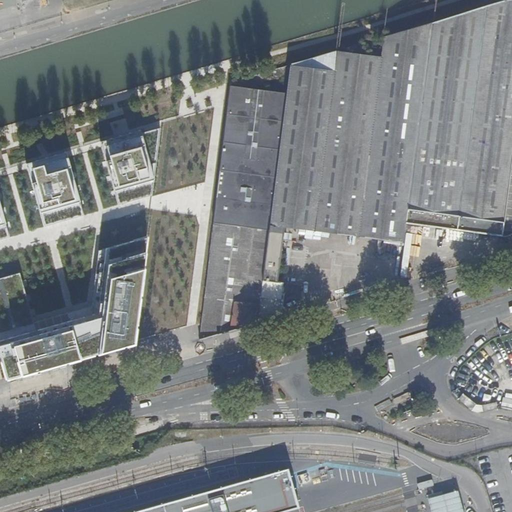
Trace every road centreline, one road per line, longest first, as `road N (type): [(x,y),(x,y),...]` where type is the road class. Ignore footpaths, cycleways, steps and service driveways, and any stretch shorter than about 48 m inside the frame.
road 1 (primary): [(391,310),(0,421)]
road 2 (primary): [(0,445),(285,370)]
road 3 (unclassified): [(334,406),(437,449),(511,433)]
road 4 (unclassified): [(396,324),(294,351),(285,370)]
road 5 (primary): [(285,370),(401,336)]
